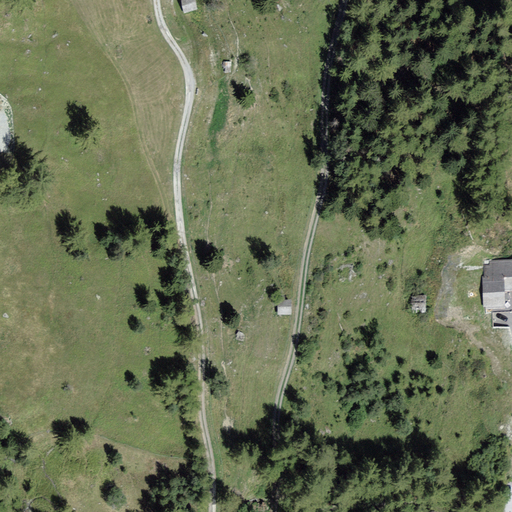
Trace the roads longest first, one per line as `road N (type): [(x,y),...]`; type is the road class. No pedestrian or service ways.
road 1 (track): [(213,511),(201,331),(177,205),(179,142),(193,90),(158,0)]
road 2 (track): [(275,511),(282,392),(302,318),(353,0)]
